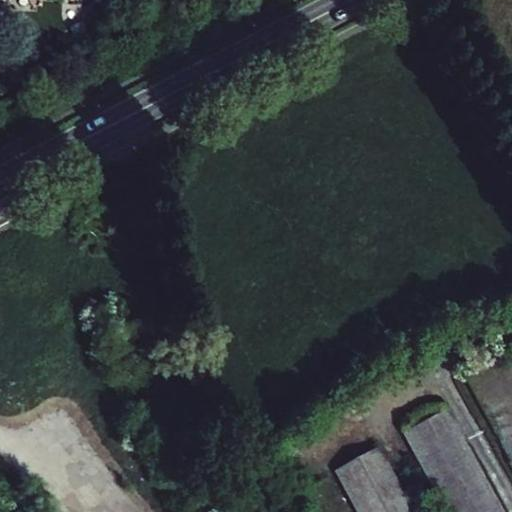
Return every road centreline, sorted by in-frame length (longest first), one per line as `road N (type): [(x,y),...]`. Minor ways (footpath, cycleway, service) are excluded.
road 1 (secondary): [(348,0),(0,182)]
road 2 (track): [(423,0),(511,176)]
